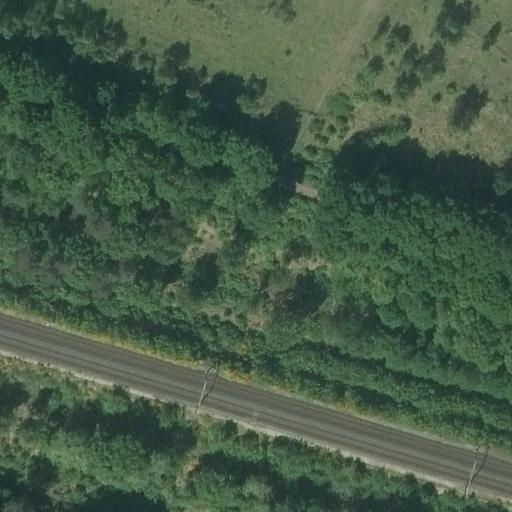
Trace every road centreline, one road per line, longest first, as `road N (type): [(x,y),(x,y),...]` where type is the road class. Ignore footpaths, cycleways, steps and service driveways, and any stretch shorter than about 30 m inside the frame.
road 1 (unknown): [(272,180),(0,83)]
road 2 (unknown): [(511,265),(272,180)]
road 3 (track): [(374,0),(272,180)]
